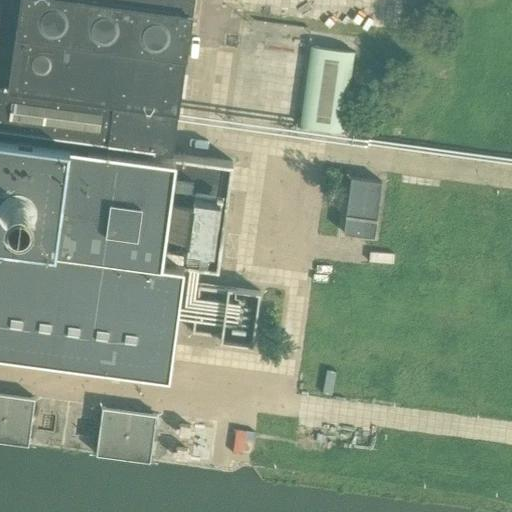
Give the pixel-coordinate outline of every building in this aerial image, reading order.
[(0,0),(0,346),(168,370),(182,263),(217,268),(232,161),(145,149),(146,140),(152,140),(152,141),(170,144),(189,0),(0,0)] [(278,109),(294,112),(304,39),(288,37),(278,109)] [(298,125),(342,131),(353,51),(309,45),(298,125)] [(345,216),(344,225),(343,233),(374,237),(376,220),(377,218),(376,218),(381,181),(350,177),(346,214),(345,214),(345,216)] [(192,331),(220,335),(220,341),(252,345),(259,291),(227,287),(227,289),(198,285),(192,331)] [(0,392),(0,440),(28,444),(34,397),(0,392)] [(102,406),(96,453),(149,461),(156,414),(102,406)]
